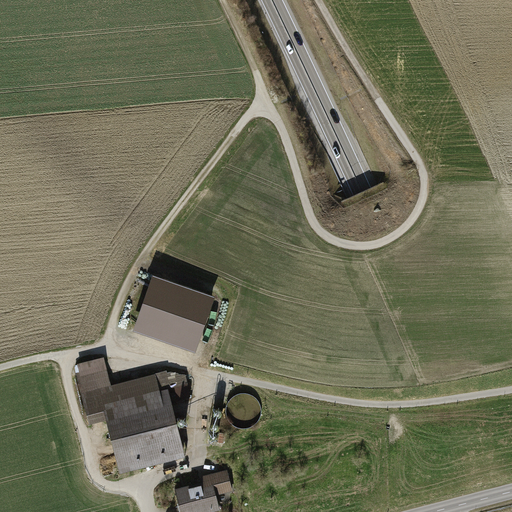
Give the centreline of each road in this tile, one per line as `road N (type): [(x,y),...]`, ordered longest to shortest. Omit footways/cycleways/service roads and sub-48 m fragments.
road 1 (track): [(220,0),(279,127),(313,225),(351,247),(398,234),(419,209),(425,184),(318,0)]
road 2 (trunk): [(266,0),(494,511)]
road 3 (trunk): [(504,511),(277,0)]
road 4 (residential): [(0,371),(107,353),(361,404),(511,391)]
road 5 (trunk): [(511,434),(407,168),(327,0)]
road 6 (track): [(266,100),(149,250),(107,353)]
